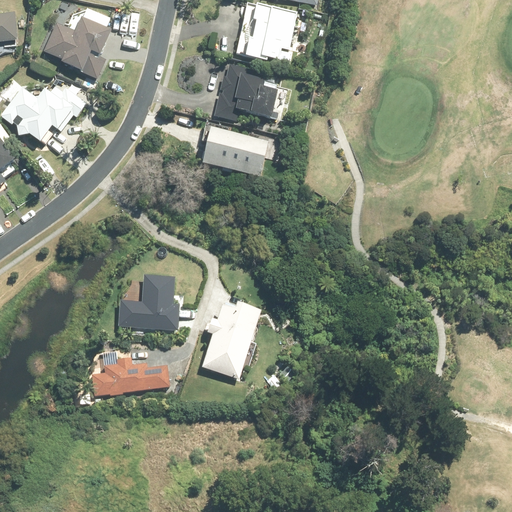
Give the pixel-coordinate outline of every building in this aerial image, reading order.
[(273,0),(273,1),(318,8),(319,0),(273,0)] [(248,59),(248,61),(268,66),(269,62),(280,64),(283,52),(291,54),(298,17),(248,7),(237,57),(248,59)] [(0,46),(18,45),(15,16),(0,17),(0,46)] [(45,54),(64,64),(62,68),(83,77),(84,76),(98,82),(107,63),(101,61),(112,36),(82,23),(76,35),(57,26),(45,54)] [(219,97),(215,120),(237,124),(239,116),(252,119),(251,120),(273,125),(279,97),(263,94),(265,84),(255,82),(257,72),(230,67),(228,80),(224,79),(221,94),(223,94),(223,97),(219,97)] [(13,131),(15,129),(18,131),(19,142),(31,141),(41,149),(53,133),(59,137),(73,118),(78,121),(88,107),(66,91),(63,95),(56,89),(50,98),(46,95),(39,104),(23,92),(2,119),(3,123),(13,131)] [(210,146),(204,171),(261,183),(269,144),(206,131),(203,144),(210,146)] [(0,178),(16,168),(0,145),(0,178)] [(141,299),(121,298),(119,325),(178,329),(180,300),(170,299),(171,276),(143,274),(141,299)] [(262,318),(227,306),(225,312),(223,312),(218,327),(213,325),(208,339),(214,341),(203,373),(241,385),(262,318)] [(124,398),(124,396),(171,390),(168,369),(148,371),(147,367),(134,368),(132,360),(117,362),(118,367),(104,369),(104,372),(97,373),(98,377),(92,377),(95,400),(111,398),(111,400),(124,398)] [(273,374),(266,380),(275,390),(282,383),(273,374)] [(91,390),(74,389),(73,404),(90,405),(91,390)]
